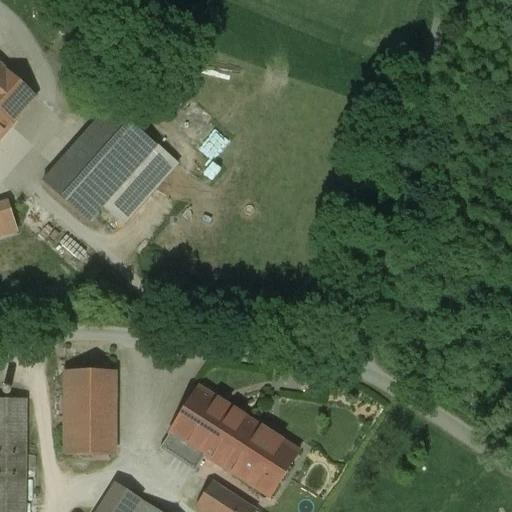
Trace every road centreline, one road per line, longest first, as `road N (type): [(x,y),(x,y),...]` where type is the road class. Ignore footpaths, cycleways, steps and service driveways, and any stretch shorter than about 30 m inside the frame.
road 1 (unclassified): [(448,0),(353,369)]
road 2 (unclassified): [(0,353),(62,338),(107,338),(353,369)]
road 3 (unclassified): [(353,369),(511,464)]
